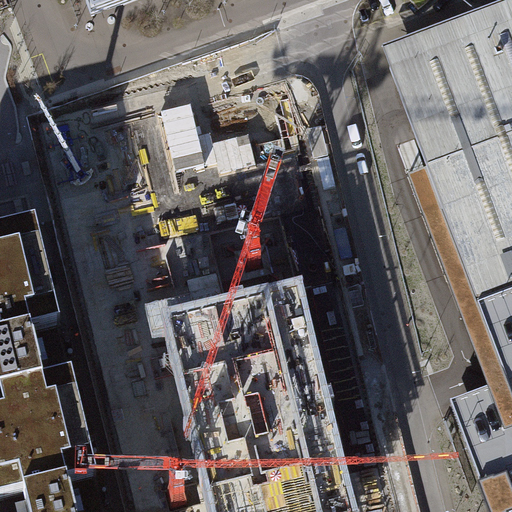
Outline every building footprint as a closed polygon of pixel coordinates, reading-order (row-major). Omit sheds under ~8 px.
[(83,0),(92,23),(154,0),(83,0)] [(511,251),(464,269),(475,301),(511,287),(511,0),(382,49),(390,70),(426,169),(448,160),(411,62),(511,24),(511,251)] [(511,24),(411,62),(448,160),(426,169),(464,269),(511,251),(511,24)] [(511,511),(511,287),(475,301),(426,169),(410,175),(487,380),(488,384),(449,398),(491,511),(511,511)] [(61,328),(36,225),(0,233),(0,501),(24,496),(27,511),(84,511),(80,492),(70,495),(68,485),(97,478),(72,375),(43,382),(39,366),(49,363),(43,341),(33,344),(31,335),(61,328)] [(331,434),(297,295),(168,326),(212,511),(350,511),(347,497),(337,500),(322,437),(331,434)]
